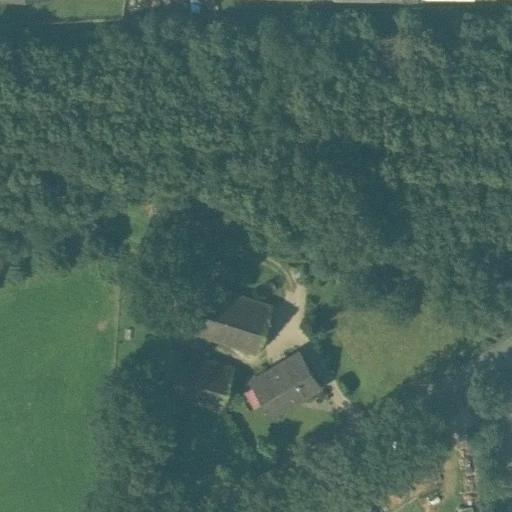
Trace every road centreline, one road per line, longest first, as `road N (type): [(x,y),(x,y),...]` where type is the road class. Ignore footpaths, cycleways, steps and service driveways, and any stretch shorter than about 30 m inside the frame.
road 1 (residential): [(499,354),(219,511)]
road 2 (unclassified): [(499,354),(511,511)]
